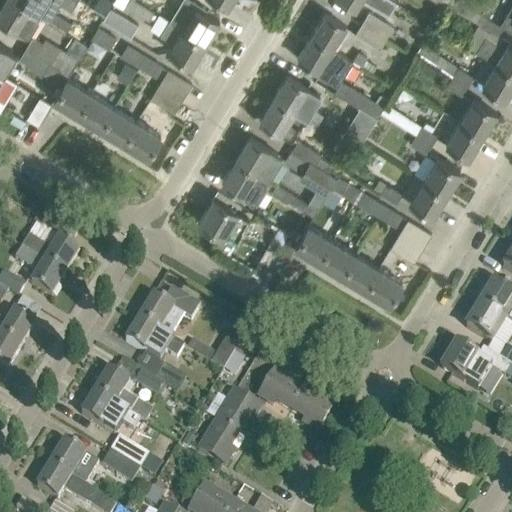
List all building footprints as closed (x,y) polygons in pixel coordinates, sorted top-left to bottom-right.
[(15,0),(4,0),(0,7),(0,20),(27,37),(40,16),(15,0)] [(47,0),(15,0),(40,16),(48,21),(52,14),(42,8),(47,0)] [(70,0),(66,7),(65,10),(80,19),(82,17),(98,27),(103,19),(105,16),(78,0),(70,0)] [(112,0),(112,1),(123,8),(128,0),(112,0)] [(137,0),(128,0),(126,5),(149,19),(155,10),(137,0)] [(392,0),(340,0),(358,10),(364,1),(389,16),(397,3),(392,0)] [(431,0),(446,9),(447,7),(451,0),(431,0)] [(488,58),(511,72),(511,41),(501,35),(505,28),(478,12),(464,3),(459,0),(451,0),(447,7),(479,25),(467,45),(488,58)] [(183,28),(206,42),(220,20),(197,6),(183,28)] [(105,16),(103,19),(121,31),(130,37),(138,24),(110,7),(105,16)] [(369,12),(362,24),(387,39),(394,27),(369,12)] [(325,13),(311,35),(334,50),(348,27),(325,13)] [(98,27),(91,38),(110,49),(121,31),(103,19),(98,27)] [(192,65),(206,42),(183,28),(170,20),(161,35),(174,43),(169,50),(192,65)] [(380,50),(387,39),(362,24),(355,35),(380,50)] [(334,50),(311,35),(297,58),(320,72),(327,61),(341,69),(348,58),(334,50)] [(32,37),(25,48),(69,75),(87,45),(75,38),(67,51),(46,38),(43,43),(32,37)] [(0,72),(4,75),(17,54),(0,43),(0,72)] [(121,56),(138,66),(145,55),(127,44),(121,56)] [(418,55),(453,76),(469,87),(475,77),(424,46),(418,55)] [(69,75),(25,48),(19,58),(63,85),(67,77),(69,75)] [(358,53),(353,61),(373,73),(377,67),(366,60),(367,58),(358,53)] [(163,66),(145,55),(138,66),(156,77),(163,66)] [(505,99),(511,86),(511,72),(488,58),(475,80),(505,99)] [(168,69),(160,84),(183,98),(192,83),(168,69)] [(320,94),(287,75),(274,97),(306,117),(315,123),(321,113),(312,108),(320,94)] [(464,96),(469,87),(453,76),(447,86),(464,96)] [(53,100),(77,114),(91,92),(67,77),(63,85),(53,100)] [(379,119),(382,114),(384,110),(364,98),(365,96),(341,82),(335,92),(362,108),(379,119)] [(151,98),(174,113),(183,98),(160,84),(151,98)] [(77,114),(100,129),(114,106),(120,97),(105,88),(99,97),(91,92),(77,114)] [(27,118),(38,125),(51,104),(40,97),(27,118)] [(306,117),(274,97),(260,120),(292,140),(306,117)] [(460,121),(483,135),(496,112),(474,99),(460,121)] [(382,114),(417,135),(434,145),(439,137),(387,105),(384,110),(382,114)] [(138,120),(114,106),(100,129),(124,143),(138,120)] [(379,119),(362,108),(362,109),(364,111),(347,140),(344,139),(343,140),(360,150),(379,119)] [(138,120),(124,143),(147,157),(161,135),(138,120)] [(469,157),(483,135),(460,121),(446,144),(469,157)] [(427,156),(434,145),(417,135),(411,145),(427,156)] [(282,156),(250,136),(236,159),(268,178),(282,156)] [(291,151),(310,162),(315,165),(320,156),(322,154),(298,140),(291,151)] [(320,156),(315,165),(328,174),(334,164),(320,156)] [(425,180),(447,194),(461,171),(439,157),(425,180)] [(271,180),(268,178),(236,159),(222,182),(256,203),(271,180)] [(315,191),(308,203),(318,209),(331,189),(337,179),(328,174),(315,165),(310,162),(298,181),(315,191)] [(338,177),(337,179),(331,189),(350,201),(357,188),(338,177)] [(433,216),(447,194),(425,180),(411,203),(433,216)] [(380,181),(375,189),(398,203),(403,195),(380,181)] [(313,217),(318,209),(308,203),(278,184),(272,195),(287,204),(288,202),(313,217)] [(377,218),(385,205),(368,194),(360,207),(377,218)] [(238,212),(213,197),(198,221),(223,236),(235,243),(250,220),(237,212),(238,212)] [(30,203),(25,212),(36,218),(41,210),(30,203)] [(400,232),(399,234),(423,248),(432,233),(385,205),(377,218),(400,232)] [(63,223),(42,210),(35,222),(56,235),(63,223)] [(299,240),(295,247),(318,261),(332,239),(309,224),(299,240)] [(281,270),(295,247),(299,240),(288,234),(277,251),(270,264),(281,270)] [(390,248),(414,263),(423,248),(399,234),(390,248)] [(79,252),(58,239),(52,250),(29,237),(22,247),(66,274),(79,252)] [(318,261),(342,276),(356,253),(332,239),(318,261)] [(15,259),(38,273),(31,284),(52,297),(66,274),(22,247),(15,259)] [(511,252),(503,268),(511,274),(511,252)] [(342,276),(365,290),(379,267),(356,253),(342,276)] [(403,281),(379,267),(365,290),(389,304),(403,281)] [(0,278),(0,284),(9,290),(18,295),(24,285),(3,273),(0,278)] [(511,294),(494,283),(479,306),(505,322),(511,325),(511,294)] [(0,303),(9,290),(0,284),(0,303)] [(153,297),(140,319),(170,338),(183,316),(191,321),(200,306),(172,289),(163,303),(153,297)] [(505,322),(479,306),(466,328),(491,344),(493,342),(505,322)] [(0,333),(1,334),(21,347),(35,325),(14,312),(7,324),(0,319),(0,333)] [(170,338),(140,319),(125,342),(159,363),(166,351),(177,358),(184,346),(170,338)] [(224,370),(244,336),(232,329),(212,363),(224,370)] [(0,365),(7,370),(21,347),(1,334),(0,333),(0,365)] [(439,365),(442,367),(441,369),(477,391),(491,368),(492,367),(477,358),(456,345),(448,357),(445,355),(439,365)] [(500,359),(511,366),(511,350),(507,347),(500,359)] [(511,366),(500,359),(483,349),(477,358),(492,367),(491,368),(505,377),(506,375),(511,366)] [(130,382),(109,370),(108,370),(103,367),(95,380),(100,383),(95,392),(116,404),(146,423),(153,410),(123,392),(130,382)] [(157,379),(164,384),(178,393),(186,380),(165,367),(157,379)] [(164,384),(157,379),(142,370),(134,383),(156,397),(164,384)] [(275,402),(290,411),(304,388),(274,371),(258,398),(272,406),(275,402)] [(304,388),(290,411),(305,420),(303,425),(317,433),(333,406),(304,388)] [(116,404),(95,392),(81,415),(102,428),(116,404)] [(253,423),(261,409),(233,392),(215,421),(239,435),(248,420),(253,423)] [(230,450),(239,435),(215,421),(197,450),(225,467),(234,453),(230,450)] [(191,426),(185,436),(192,440),(198,431),(191,426)] [(118,436),(109,451),(139,469),(148,455),(118,436)] [(64,442),(51,464),(72,478),(86,455),(64,442)] [(443,474),(451,459),(427,447),(420,461),(443,474)] [(139,469),(109,451),(101,465),(130,483),(139,469)] [(128,511),(72,478),(51,464),(37,488),(58,501),(65,490),(101,511),(128,511)] [(198,467),(192,477),(201,483),(207,472),(198,467)] [(228,511),(234,502),(205,485),(188,511),(228,511)] [(267,511),(273,504),(262,497),(252,511),(267,511)] [(22,498),(16,509),(21,511),(37,511),(39,509),(22,498)] [(250,511),(234,502),(228,511),(250,511)]
